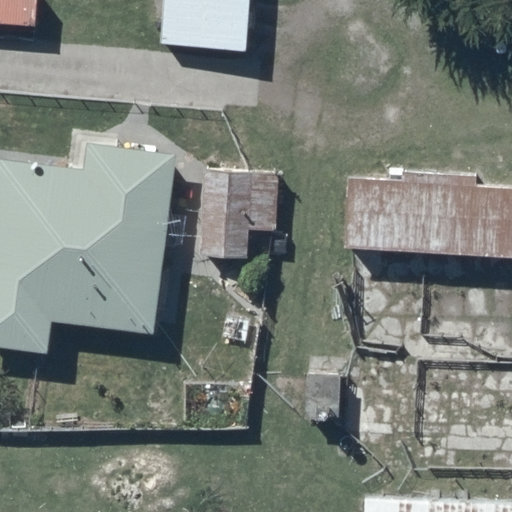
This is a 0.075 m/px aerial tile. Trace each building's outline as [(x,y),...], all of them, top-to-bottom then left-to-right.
[(161,0),(161,38),(243,40),(243,0),(161,0)] [(154,323),(164,149),(74,144),(73,159),(0,154),(0,341),(44,344),(46,316),(154,323)] [(511,183),(462,180),(463,170),(401,165),(400,181),(347,178),(342,238),(508,250),(511,191),(511,183)] [(280,170),(205,167),(202,258),(251,260),(252,233),(279,234),(280,170)] [(362,511),(511,511),(511,505),(365,492),(362,511)]
